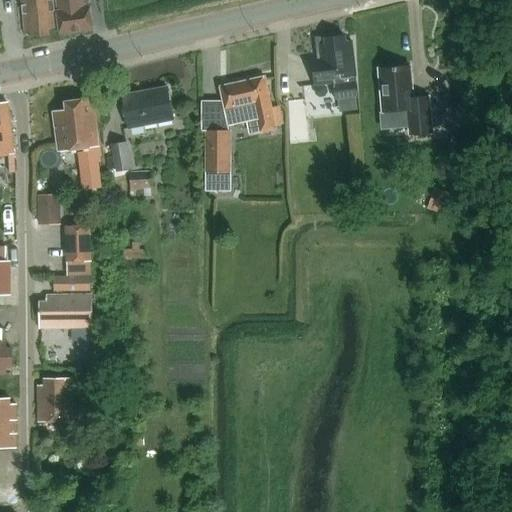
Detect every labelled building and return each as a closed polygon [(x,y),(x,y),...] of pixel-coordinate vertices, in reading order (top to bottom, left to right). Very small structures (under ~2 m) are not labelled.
[(49,30),(56,29),(52,0),(21,0),(25,34),(31,33),(32,39),(50,36),(49,30)] [(56,0),(58,14),(57,14),(60,35),(92,29),(88,9),(91,8),(89,0),(56,0)] [(358,107),(352,42),(345,42),(344,36),(325,38),(326,45),(318,46),(320,61),(313,61),(316,85),(335,83),(337,98),(344,97),(345,108),(358,107)] [(430,97),(414,98),(411,66),(380,69),(383,112),(408,110),(410,135),(433,133),(430,97)] [(263,77),(220,85),(225,107),(226,111),(256,105),(262,133),(277,130),(265,76),(263,77)] [(128,129),(174,118),(167,84),(121,94),(128,129)] [(0,149),(13,147),(6,99),(0,100),(0,149)] [(58,152),(99,147),(94,100),(66,103),(67,110),(53,112),(58,152)] [(256,105),(226,111),(228,122),(248,118),(251,135),(262,133),(256,105)] [(233,173),(233,130),(212,130),(212,119),(201,120),(202,130),(207,130),(207,173),(222,173),(233,173)] [(134,170),(129,141),(113,144),(115,157),(107,158),(110,171),(117,169),(118,173),(134,170)] [(101,162),(99,147),(78,149),(83,189),(102,187),(99,162),(101,162)] [(207,173),(207,191),(222,191),(222,173),(207,173)] [(152,174),(130,174),(131,195),(136,195),(153,194),(152,183),(152,174)] [(361,188),(347,188),(347,204),(361,203),(361,188)] [(452,194),(435,188),(428,209),(446,215),(448,216),(448,215),(452,201),(454,195),(452,194)] [(41,223),(62,223),(61,207),(41,207),(41,223)] [(67,262),(92,261),(90,226),(65,227),(67,262)] [(128,227),(127,235),(135,236),(136,229),(128,227)] [(124,248),(123,258),(144,259),(144,250),(138,249),(138,242),(132,242),(131,249),(124,248)] [(54,293),(91,292),(91,276),(54,277),(54,293)] [(72,329),(92,329),(92,295),(46,295),(46,301),(39,301),(39,321),(46,321),(46,329),(72,329)] [(72,329),(72,342),(92,342),(92,329),(72,329)] [(3,350),(0,349),(0,372),(4,372),(4,366),(11,366),(11,350),(3,350)] [(71,408),(71,375),(44,375),(44,381),(38,381),(37,418),(58,418),(58,429),(69,429),(69,418),(84,418),(84,408),(71,408)] [(0,446),(13,447),(13,404),(7,404),(7,397),(0,397),(0,446)] [(133,432),(133,446),(144,446),(144,432),(133,432)]
